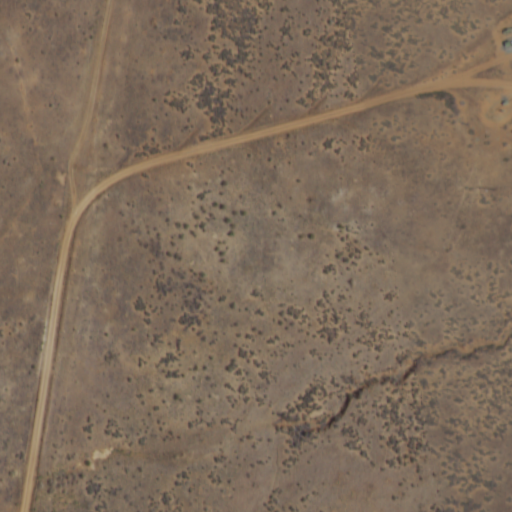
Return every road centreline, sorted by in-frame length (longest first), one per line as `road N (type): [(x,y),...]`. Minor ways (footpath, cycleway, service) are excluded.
road 1 (residential): [(6,511),(61,217),(61,83),(87,41),(92,0)]
road 2 (residential): [(61,193),(471,100)]
